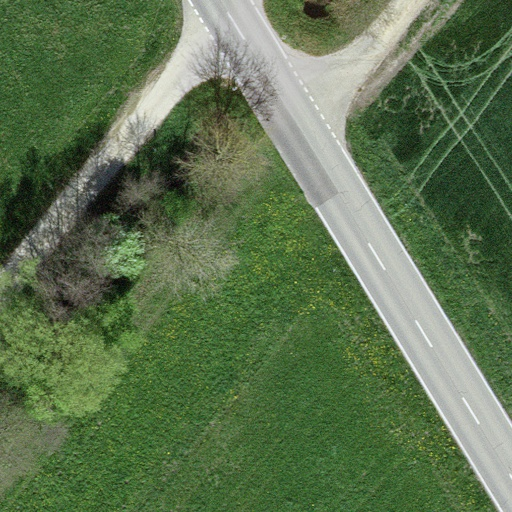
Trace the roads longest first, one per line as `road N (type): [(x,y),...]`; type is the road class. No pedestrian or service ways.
road 1 (tertiary): [(221,0),(307,126),(511,465)]
road 2 (track): [(236,0),(0,276)]
road 3 (track): [(307,126),(411,0)]
